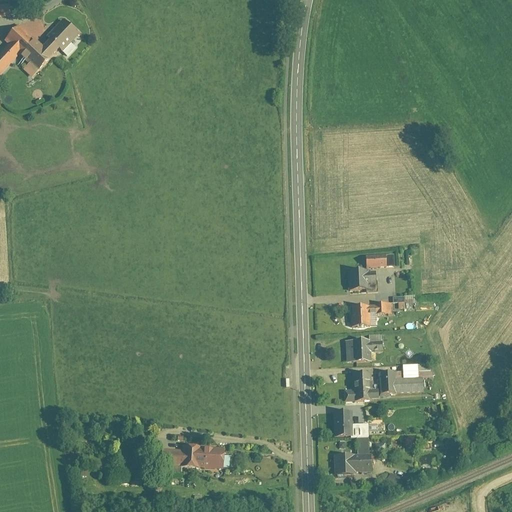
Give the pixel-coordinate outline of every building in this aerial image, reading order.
[(0,5),(0,19),(9,19),(9,6),(0,5)] [(60,23),(37,47),(17,28),(3,42),(7,46),(0,52),(0,74),(17,56),(36,74),(49,60),(51,63),(75,38),(60,23)] [(31,76),(25,79),(28,85),(34,82),(31,76)] [(362,257),(363,272),(393,270),(392,255),(362,257)] [(346,275),(347,294),(363,293),(363,289),(374,289),(373,275),(362,276),(362,274),(346,275)] [(413,295),(391,296),(391,302),(397,302),(397,308),(414,308),(413,295)] [(376,329),(376,317),(389,316),(389,305),(371,306),(371,307),(350,308),(351,329),(376,329)] [(343,344),(344,353),(349,353),(350,364),(369,363),(369,355),(379,354),(379,342),(368,343),(368,341),(349,342),(349,344),(343,344)] [(428,367),(419,367),(418,379),(428,379),(428,367)] [(415,368),(400,368),(400,381),(415,381),(415,368)] [(393,394),(393,395),(420,394),(420,382),(394,383),(394,373),(376,374),(377,395),(393,394)] [(352,394),(342,394),(342,405),(374,404),(374,393),(369,394),(368,375),(351,376),(352,394)] [(332,414),(333,439),(350,439),(350,414),(332,414)] [(355,428),(355,438),(367,438),(367,428),(355,428)] [(136,440),(146,441),(147,429),(136,429),(136,440)] [(367,438),(355,438),(354,455),(366,455),(367,438)] [(181,466),(181,468),(221,470),(222,450),(182,448),(181,454),(157,453),(157,465),(181,466)] [(330,458),(331,478),(370,476),(369,456),(330,458)] [(113,457),(113,469),(125,470),(126,457),(113,457)] [(129,458),(128,472),(149,473),(150,459),(129,458)] [(389,475),(384,485),(400,494),(406,483),(389,475)]
